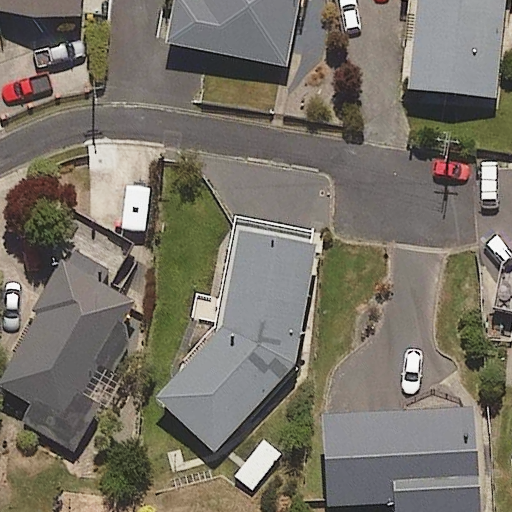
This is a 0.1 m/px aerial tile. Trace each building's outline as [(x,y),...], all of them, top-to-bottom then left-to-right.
[(0,0),(0,15),(90,23),(91,0),(0,0)] [(181,0),(172,49),(292,73),(307,0),(208,0),(208,1),(204,0),(181,0)] [(511,8),(511,0),(427,0),(417,90),(501,100),(511,8)] [(87,84),(86,57),(48,60),(50,87),(87,84)] [(229,332),(162,401),(217,454),(299,368),(323,251),(247,237),(229,332)] [(0,391),(28,408),(18,425),(76,458),(106,405),(89,395),(105,367),(121,376),(137,348),(132,328),(145,304),(111,285),(117,273),(77,251),(71,261),(66,258),(31,320),(37,323),(0,387),(0,391)] [(489,511),(483,409),(330,419),(336,510),(402,506),(402,511),(489,511)] [(286,451),(265,434),(233,473),(254,490),(286,451)]
